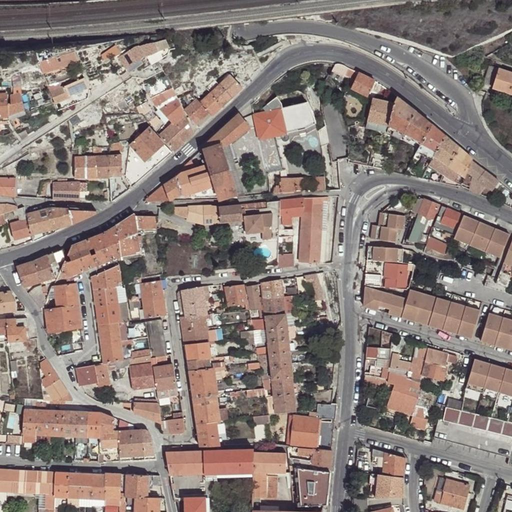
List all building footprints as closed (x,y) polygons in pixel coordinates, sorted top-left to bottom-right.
[(160,40),(153,42),(154,52),(164,48),(169,46),(165,39),(160,40)] [(140,45),(145,54),(147,55),(154,52),(153,42),(140,45)] [(124,63),(129,71),(142,62),(139,58),(145,54),(140,45),(134,47),(119,57),(124,63)] [(164,48),(154,52),(155,62),(166,54),(164,48)] [(41,76),(78,65),(72,54),(35,65),(41,76)] [(115,69),(120,77),(129,71),(124,63),(115,69)] [(493,87),(511,93),(511,72),(490,65),(484,82),(493,85),(493,87)] [(478,84),(480,68),(473,67),(471,83),(478,84)] [(375,80),(358,72),(357,74),(348,69),(346,72),(356,77),(351,88),(368,96),(375,80)] [(67,95),(88,86),(81,72),(73,75),(75,81),(50,92),(55,103),(68,97),(67,95)] [(13,75),(14,86),(22,85),(23,85),(22,74),(13,75)] [(232,97),(242,88),(230,74),(220,84),(232,97)] [(165,122),(168,118),(172,123),(173,124),(185,113),(178,98),(168,82),(145,96),(165,122)] [(222,106),(232,97),(220,84),(211,93),(222,106)] [(88,97),(89,88),(88,86),(67,95),(68,97),(55,103),(58,110),(88,97)] [(22,99),(26,110),(52,101),(50,94),(48,90),(22,99)] [(184,90),(177,93),(179,98),(186,95),(184,90)] [(212,115),(222,106),(211,93),(200,103),(203,105),(212,115)] [(0,116),(7,116),(9,115),(8,104),(7,94),(0,94),(0,116)] [(10,95),(11,103),(12,115),(26,110),(22,99),(20,94),(10,95)] [(416,111),(397,96),(395,104),(389,126),(403,132),(416,111)] [(122,109),(129,104),(125,98),(118,103),(122,109)] [(190,117),(203,105),(200,103),(196,98),(185,108),(187,113),(190,117)] [(378,123),(384,101),(378,100),(372,98),(367,120),(378,123)] [(12,115),(9,115),(7,116),(7,119),(7,121),(54,105),(52,101),(26,110),(12,115)] [(387,102),(384,101),(378,123),(389,126),(395,104),(387,102)] [(199,127),(212,115),(203,105),(190,117),(199,127)] [(146,117),(154,126),(160,120),(154,111),(146,117)] [(431,124),(416,111),(403,132),(422,141),(431,124)] [(174,151),(194,132),(191,127),(185,113),(173,124),(172,123),(159,135),(174,151)] [(236,197),(244,196),(244,192),(237,193),(223,144),(230,142),(249,127),(239,114),(204,147),(209,163),(181,172),(176,177),(164,185),(164,184),(146,199),(147,202),(170,200),(181,193),(187,194),(194,192),(195,197),(219,196),(220,199),(230,196),(236,197)] [(106,123),(111,145),(121,139),(117,124),(106,123)] [(268,174),(280,171),(284,170),(274,123),(257,127),(268,174)] [(121,139),(122,140),(127,138),(126,135),(123,125),(122,124),(117,124),(121,139)] [(445,135),(431,124),(422,141),(420,144),(422,145),(431,150),(428,156),(432,159),(445,135)] [(137,125),(123,125),(126,135),(139,131),(137,125)] [(403,132),(389,126),(388,133),(400,138),(403,132)] [(130,144),(138,153),(146,162),(164,145),(157,137),(148,127),(130,144)] [(403,132),(400,138),(419,147),(420,144),(422,141),(403,132)] [(459,147),(445,135),(432,159),(429,164),(443,173),(459,147)] [(77,146),(87,144),(86,138),(76,140),(77,146)] [(110,152),(110,153),(122,147),(122,140),(121,139),(111,145),(110,151),(110,152)] [(237,193),(244,192),(230,142),(223,144),(237,193)] [(138,153),(122,165),(123,175),(132,187),(172,153),(167,148),(165,145),(164,145),(146,162),(138,153)] [(418,151),(428,156),(431,150),(422,145),(418,151)] [(472,158),(459,147),(443,173),(450,178),(456,170),(464,176),(465,177),(472,159),(472,158)] [(110,156),(110,177),(121,177),(123,176),(123,175),(122,165),(122,155),(110,156)] [(21,160),(23,168),(31,166),(30,156),(21,160)] [(96,178),(110,177),(110,156),(105,156),(95,157),(96,178)] [(75,158),(75,178),(88,178),(88,157),(75,158)] [(478,164),(472,159),(465,177),(462,184),(467,185),(471,174),(478,165),(478,164)] [(23,169),(23,168),(21,160),(7,167),(9,172),(23,169)] [(485,170),(478,165),(471,174),(478,179),(492,190),(499,181),(485,170)] [(461,182),(464,176),(456,170),(450,178),(454,182),(454,180),(461,182)] [(110,177),(112,202),(130,189),(121,177),(110,177)] [(313,190),(325,189),(324,177),(313,178),(313,190)] [(0,194),(15,196),(15,178),(0,178),(0,194)] [(280,192),(303,191),(302,182),(304,182),(304,178),(284,179),(280,179),(279,179),(280,186),(280,192)] [(39,195),(47,196),(50,181),(45,183),(42,182),(41,191),(40,190),(39,195)] [(54,199),(68,200),(67,183),(59,183),(54,183),(54,199)] [(68,200),(79,200),(79,183),(67,183),(68,200)] [(303,197),(303,198),(303,212),(321,213),(327,213),(328,201),(328,196),(322,197),(303,197)] [(303,198),(282,200),(282,224),(292,224),(291,216),(303,215),(303,212),(303,198)] [(418,198),(416,203),(414,202),(409,215),(416,216),(407,241),(427,243),(429,236),(422,234),(423,231),(427,232),(433,219),(433,220),(440,205),(431,201),(418,198)] [(0,215),(19,209),(18,206),(8,204),(0,203),(0,215)] [(220,222),(242,220),(242,204),(219,207),(212,206),(212,205),(187,206),(186,218),(198,220),(197,224),(209,223),(220,222)] [(447,208),(442,206),(433,226),(441,223),(447,208)] [(20,221),(28,219),(27,215),(25,208),(19,209),(0,215),(0,224),(6,223),(5,219),(18,215),(20,221)] [(84,219),(97,213),(96,211),(50,208),(29,214),(27,215),(28,219),(32,235),(48,231),(54,229),(58,228),(72,225),(84,219)] [(457,229),(463,214),(447,208),(441,223),(457,229)] [(303,215),(302,230),(320,231),(321,213),(303,212),(303,215)] [(371,238),(396,242),(397,229),(403,230),(405,216),(381,212),(379,225),(372,224),(371,238)] [(116,225),(120,256),(127,254),(128,258),(141,256),(137,227),(146,227),(146,230),(146,229),(145,233),(157,233),(155,220),(155,216),(136,216),(136,215),(134,213),(116,225)] [(244,217),(246,235),(265,232),(265,238),(274,236),(273,213),(244,217)] [(482,222),(473,218),(472,222),(462,218),(454,237),(473,245),(482,222)] [(14,239),(32,235),(28,219),(20,221),(11,224),(14,239)] [(486,224),(482,222),(473,245),(486,251),(490,252),(490,251),(496,236),(498,233),(494,231),(485,227),(486,224)] [(441,223),(433,226),(447,231),(455,234),(457,229),(441,223)] [(103,233),(89,239),(98,264),(119,256),(120,256),(116,225),(103,233)] [(302,230),(301,246),(320,247),(320,231),(302,230)] [(33,243),(49,236),(48,231),(32,235),(33,241),(33,243)] [(429,236),(427,243),(426,245),(428,245),(447,254),(455,234),(447,231),(443,241),(429,236)] [(502,234),(498,233),(496,236),(490,251),(490,252),(500,257),(510,234),(503,231),(502,234)] [(0,250),(9,248),(6,235),(0,236),(0,250)] [(89,239),(72,245),(83,270),(98,264),(89,239)] [(511,240),(503,266),(511,268),(511,240)] [(61,268),(62,269),(65,278),(66,277),(83,270),(72,245),(66,258),(69,259),(70,262),(67,264),(64,263),(61,268)] [(300,262),(319,263),(320,247),(301,246),(300,262)] [(368,246),(367,260),(390,262),(402,262),(403,249),(388,247),(387,255),(383,255),(384,247),(368,246)] [(62,250),(34,261),(40,282),(56,277),(54,271),(61,268),(64,263),(64,261),(62,250)] [(278,268),(293,266),(293,254),(293,253),(278,253),(278,268)] [(17,267),(24,287),(40,282),(34,261),(17,267)] [(366,274),(364,285),(365,285),(406,289),(408,265),(390,263),(389,272),(386,272),(385,283),(381,282),(381,275),(366,274)] [(118,265),(106,270),(108,287),(116,286),(118,286),(118,282),(121,282),(119,266),(118,265)] [(62,269),(54,285),(55,286),(66,284),(66,277),(65,278),(62,269)] [(108,287),(106,270),(92,276),(94,289),(108,287)] [(130,273),(131,283),(136,282),(136,279),(139,279),(137,272),(130,273)] [(312,273),(299,276),(300,285),(314,283),(312,273)] [(281,279),(283,297),(289,296),(287,278),(281,279)] [(263,297),(263,300),(283,297),(281,279),(261,282),(261,284),(263,297)] [(143,301),(163,297),(160,280),(140,283),(143,301)] [(58,308),(78,305),(75,283),(66,284),(55,286),(58,308)] [(227,307),(247,304),(244,286),(244,284),(224,287),(227,307)] [(250,310),(259,310),(258,302),(258,300),(258,298),(256,284),(246,286),(250,310)] [(43,307),(44,308),(46,303),(44,296),(44,295),(44,294),(42,287),(41,285),(34,288),(28,293),(36,302),(42,309),(43,307)] [(387,312),(398,315),(404,296),(383,290),(365,285),(363,305),(377,309),(379,304),(389,307),(387,312)] [(116,289),(116,286),(108,287),(94,289),(96,307),(118,304),(116,289)] [(184,306),(186,316),(204,314),(206,314),(205,302),(202,286),(182,290),(183,299),(184,306)] [(404,296),(398,315),(415,320),(415,316),(424,318),(430,294),(423,292),(409,288),(406,297),(404,296)] [(16,300),(11,290),(1,292),(0,292),(0,311),(0,312),(17,310),(17,306),(16,300)] [(430,294),(424,318),(429,320),(436,322),(435,326),(440,327),(449,300),(436,296),(430,294)] [(283,297),(285,314),(294,313),(291,296),(289,296),(283,297)] [(165,315),(163,297),(143,301),(145,318),(165,315)] [(263,302),(265,317),(285,314),(283,297),(263,300),(263,302)] [(480,309),(449,300),(440,327),(443,328),(444,324),(451,326),(449,330),(457,332),(459,327),(473,331),(480,309)] [(129,320),(127,303),(118,304),(96,307),(98,324),(120,321),(121,321),(124,321),(129,320)] [(81,327),(78,305),(58,308),(55,308),(46,310),(49,331),(55,330),(81,327)] [(511,316),(489,310),(482,334),(511,343),(509,347),(511,348),(511,316)] [(183,330),(206,328),(204,314),(186,316),(181,317),(183,330)] [(265,319),(266,329),(286,327),(285,314),(265,317),(265,319)] [(25,327),(28,327),(28,318),(16,319),(17,327),(25,327)] [(0,319),(0,333),(7,333),(8,333),(7,319),(1,319),(0,319)] [(16,319),(7,319),(8,333),(7,333),(8,340),(10,341),(26,340),(25,327),(17,327),(16,319)] [(150,350),(151,354),(151,357),(167,355),(161,319),(146,321),(150,350)] [(125,325),(124,321),(121,321),(120,321),(98,324),(101,344),(121,341),(127,340),(128,340),(127,336),(126,325),(125,325)] [(266,329),(267,341),(288,339),(286,327),(266,329)] [(457,332),(472,336),(473,331),(459,327),(457,332)] [(207,330),(206,328),(183,330),(185,345),(208,341),(213,340),(217,339),(216,329),(207,330)] [(81,330),(71,331),(73,344),(83,343),(81,330)] [(386,332),(383,348),(392,349),(395,335),(386,332)] [(511,343),(482,334),(480,339),(495,343),(509,347),(511,343)] [(242,344),(255,343),(253,335),(250,336),(240,337),(242,344)] [(269,354),(289,351),(288,339),(267,341),(269,354)] [(101,344),(104,363),(104,364),(123,360),(123,359),(121,341),(101,344)] [(209,344),(208,341),(185,345),(187,360),(209,358),(211,358),(209,344)] [(365,346),(365,353),(378,355),(375,366),(371,365),(370,373),(366,373),(365,375),(380,378),(385,380),(386,379),(387,371),(392,349),(383,348),(365,346)] [(419,359),(416,358),(413,372),(417,372),(416,378),(421,379),(422,375),(444,380),(447,371),(444,370),(446,361),(456,364),(458,357),(421,347),(419,359)] [(291,364),(289,351),(269,354),(270,366),(291,364)] [(413,372),(416,358),(414,357),(413,364),(410,364),(411,362),(399,359),(400,354),(393,353),(390,367),(408,371),(413,372)] [(133,357),(129,358),(130,366),(152,361),(151,357),(151,354),(133,357)] [(270,366),(269,354),(263,354),(257,355),(259,361),(260,367),(266,366),(270,366)] [(167,355),(151,357),(152,361),(152,364),(168,362),(167,355)] [(46,358),(40,362),(41,369),(43,372),(46,376),(42,378),(43,383),(46,387),(59,379),(46,358)] [(133,389),(155,386),(153,367),(152,364),(152,361),(130,366),(129,358),(123,359),(123,360),(104,364),(104,363),(95,365),(95,364),(77,368),(80,386),(98,382),(98,387),(111,384),(108,369),(116,368),(116,370),(130,367),(133,389)] [(210,364),(209,358),(187,360),(189,370),(213,367),(223,366),(226,366),(225,362),(210,364)] [(485,388),(511,395),(511,373),(506,372),(498,369),(500,366),(485,361),(484,366),(474,364),(467,388),(484,393),(485,388)] [(163,365),(168,388),(177,387),(173,364),(163,365)] [(292,377),(291,364),(270,366),(271,371),(271,376),(272,379),(292,377)] [(158,398),(169,396),(168,388),(163,365),(153,367),(158,398)] [(214,371),(213,367),(189,370),(191,383),(215,380),(214,371)] [(390,367),(389,372),(407,376),(408,371),(390,367)] [(389,372),(387,371),(386,379),(386,381),(395,383),(389,402),(391,403),(390,407),(412,415),(409,423),(424,429),(423,409),(415,407),(418,397),(408,393),(411,386),(421,390),(423,384),(407,378),(408,377),(407,376),(389,372)] [(378,409),(385,380),(380,378),(365,375),(364,383),(373,385),(371,394),(370,394),(367,406),(373,408),(378,409)] [(292,377),(272,379),(274,396),(294,394),(292,377)] [(68,393),(59,379),(46,387),(54,400),(57,400),(68,393)] [(217,394),(215,380),(191,383),(193,397),(216,394),(217,394)] [(265,393),(264,387),(247,390),(248,396),(265,393)] [(73,401),(68,393),(57,400),(66,401),(73,401)] [(428,406),(442,408),(443,405),(436,403),(438,396),(431,393),(428,406)] [(218,409),(216,394),(193,397),(197,424),(216,421),(220,420),(220,419),(218,409)] [(274,396),(276,413),(295,411),(294,394),(274,396)] [(268,414),(276,413),(274,396),(270,396),(267,397),(266,397),(268,414)] [(448,397),(446,406),(461,410),(464,401),(448,397)] [(134,412),(161,423),(162,423),(159,403),(135,402),(135,403),(114,402),(113,402),(113,406),(134,412)] [(382,403),(379,409),(386,412),(388,406),(382,403)] [(317,404),(317,412),(317,418),(318,419),(335,419),(337,405),(317,404)] [(511,421),(461,410),(446,406),(443,420),(511,437),(511,421)] [(220,419),(228,418),(227,408),(218,409),(220,419)] [(36,434),(37,409),(25,409),(24,434),(36,434)] [(46,410),(37,409),(36,434),(52,435),(53,410),(46,410)] [(52,435),(63,435),(65,410),(53,410),(52,435)] [(65,410),(63,435),(76,436),(77,411),(65,410)] [(89,412),(77,411),(76,436),(88,436),(89,412)] [(101,412),(89,412),(88,436),(100,437),(100,433),(101,412)] [(114,417),(101,412),(100,433),(113,432),(114,428),(114,417)] [(264,422),(269,421),(268,414),(253,416),(254,423),(264,422)] [(293,416),(292,430),(317,433),(318,419),(317,418),(313,418),(293,416)] [(185,430),(184,418),(174,419),(169,420),(171,434),(181,434),(184,432),(185,430)] [(318,419),(317,433),(334,434),(335,419),(318,419)] [(129,423),(120,420),(119,425),(119,428),(119,431),(130,430),(129,423)] [(197,424),(200,445),(200,446),(220,445),(217,424),(216,421),(197,424)] [(511,444),(437,424),(434,438),(510,459),(511,449),(511,444)] [(145,429),(142,430),(144,454),(155,453),(151,433),(149,431),(145,429)] [(130,430),(119,431),(119,432),(120,446),(120,455),(120,456),(133,455),(130,430)] [(142,430),(130,430),(133,455),(144,454),(142,430)] [(317,433),(292,430),(292,437),(291,445),(316,447),(317,433)] [(113,432),(100,433),(100,437),(100,444),(100,446),(99,446),(99,447),(104,447),(120,446),(119,432),(113,432)] [(316,447),(315,449),(332,451),(334,434),(317,433),(316,447)] [(52,435),(36,434),(36,441),(35,460),(40,460),(41,443),(51,444),(52,435)] [(8,444),(23,445),(23,441),(23,437),(8,436),(8,444)] [(83,442),(76,442),(75,454),(75,459),(82,460),(83,442)] [(100,446),(100,444),(92,444),(91,456),(99,457),(99,455),(99,447),(99,446),(100,446)] [(120,455),(120,446),(104,447),(103,455),(120,455)] [(166,452),(170,475),(204,474),(203,451),(182,452),(182,446),(172,446),(166,452)] [(315,449),(287,447),(289,468),(293,469),(296,469),(330,472),(332,451),(315,449)] [(385,452),(374,449),(373,455),(384,458),(385,452)] [(203,451),(204,474),(223,473),(222,452),(222,451),(203,451)] [(254,472),(253,510),(260,511),(260,506),(260,498),(277,498),(277,475),(276,475),(276,473),(285,473),(286,453),(253,452),(253,451),(222,452),(223,473),(254,472)] [(384,461),(383,475),(404,478),(406,458),(385,452),(384,458),(384,461)] [(47,493),(55,493),(56,472),(8,470),(8,469),(7,469),(0,468),(0,490),(7,491),(8,491),(40,492),(47,493)] [(299,506),(324,504),(327,504),(330,472),(296,469),(297,472),(298,491),(299,497),(299,501),(299,506)] [(55,496),(68,497),(68,472),(56,471),(56,472),(55,493),(55,496)] [(68,497),(80,498),(81,473),(68,472),(68,497)] [(80,498),(92,498),(93,473),(81,473),(80,498)] [(92,498),(105,499),(105,498),(106,474),(105,474),(93,473),(92,498)] [(120,496),(121,473),(105,473),(105,474),(106,474),(105,498),(120,499),(120,496)] [(149,475),(127,474),(126,496),(136,497),(148,497),(148,494),(149,485),(149,475)] [(160,475),(154,475),(153,485),(162,486),(160,475)] [(379,475),(376,498),(404,498),(404,478),(383,475),(379,475)] [(438,490),(444,492),(448,479),(438,476),(435,489),(438,490)] [(252,510),(253,479),(249,479),(249,491),(244,491),(244,510),(252,510)] [(448,479),(444,492),(441,502),(452,505),(452,504),(462,507),(466,492),(468,493),(470,485),(448,479)] [(441,502),(444,492),(438,490),(435,501),(441,502)] [(54,511),(55,508),(55,496),(55,493),(47,493),(46,509),(46,511),(54,511)] [(160,511),(160,498),(148,497),(136,497),(135,511),(160,511)] [(195,497),(185,498),(185,511),(205,511),(205,497),(195,497)] [(80,506),(92,507),(92,504),(92,498),(80,498),(80,506)] [(105,505),(120,506),(120,504),(120,499),(105,498),(105,499),(105,505)] [(354,499),(354,511),(368,511),(368,499),(354,499)]
